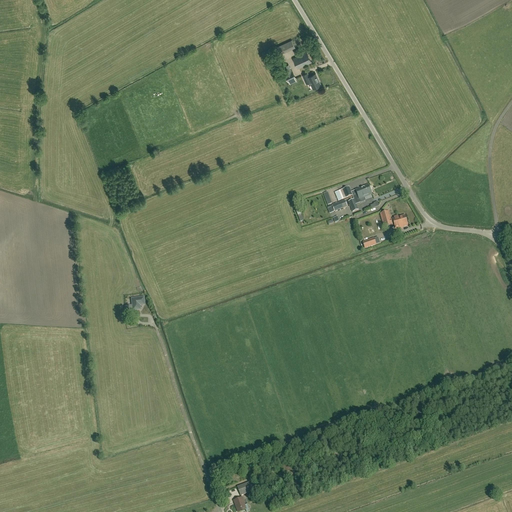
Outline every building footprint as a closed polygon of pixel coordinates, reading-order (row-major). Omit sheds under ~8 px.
[(293,40),(279,47),(282,55),(297,48),(293,40)] [(293,58),(298,68),(312,62),(307,52),(293,58)] [(288,81),(289,81),(290,84),(296,81),(295,78),(295,77),(293,72),(292,72),(288,65),(283,67),(287,75),(286,75),(288,81)] [(321,85),(316,74),(309,77),(308,73),(302,75),(306,83),(310,82),(313,88),(321,85)] [(350,187),(335,193),(338,201),(353,195),(353,196),(357,194),(357,193),(361,192),(361,193),(364,192),(370,190),(368,185),(356,189),(356,190),(351,191),(350,187)] [(354,199),(349,201),(353,212),(359,209),(356,204),(360,202),(361,203),(365,201),(364,197),(372,194),(370,190),(364,192),(361,193),(361,192),(357,193),(357,194),(353,196),(354,199)] [(345,201),(332,206),(335,212),(347,207),(345,201)] [(395,218),(394,219),(389,220),(387,213),(381,214),(385,227),(390,225),(390,224),(395,222),(396,228),(400,227),(403,226),(403,227),(407,225),(406,222),(407,222),(406,218),(405,219),(404,216),(399,217),(398,216),(394,217),(395,218)] [(376,245),(374,239),(363,243),(365,249),(376,245)] [(128,307),(125,307),(124,317),(131,317),(132,307),(133,310),(139,309),(138,305),(144,304),(143,298),(131,299),(132,306),(128,306),(128,307)] [(406,423),(410,430),(417,425),(414,421),(411,423),(409,421),(406,423)] [(251,481),(237,487),(240,496),(254,491),(251,481)] [(249,509),(247,504),(245,505),(242,498),(233,501),(237,511),(239,511),(245,510),(246,511),(247,511),(248,511),(249,511),(249,510),(249,509)]
